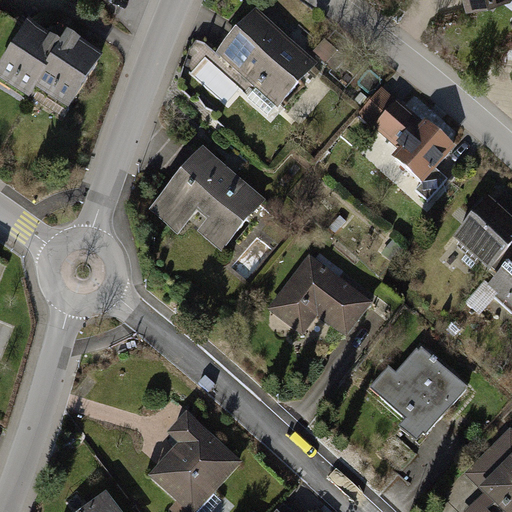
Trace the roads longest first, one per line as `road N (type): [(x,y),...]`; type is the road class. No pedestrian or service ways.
road 1 (residential): [(360,511),(108,291)]
road 2 (residential): [(180,0),(88,239)]
road 3 (residential): [(318,0),(511,152)]
road 4 (residential): [(6,511),(69,303)]
